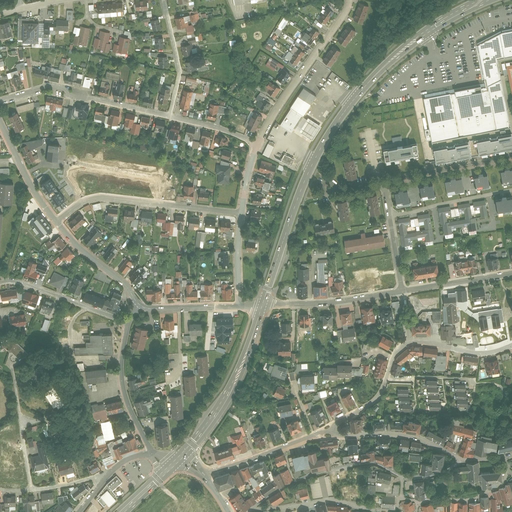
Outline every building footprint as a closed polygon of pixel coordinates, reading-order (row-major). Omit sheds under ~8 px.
[(147,10),(146,0),(141,0),(136,1),(137,13),(138,13),(138,15),(144,14),(144,11),(147,10)] [(122,2),(98,4),(98,8),(99,13),(123,12),(122,2)] [(367,6),(358,2),(352,19),(361,23),(367,6)] [(317,20),(324,24),(333,11),(326,7),(317,20)] [(196,14),(189,15),(190,23),(199,21),(197,14),(196,14)] [(182,16),(174,17),(176,28),(182,27),(182,28),(186,27),(187,33),(194,31),(193,25),(188,26),(187,21),(184,22),(183,21),(182,16)] [(292,22),(282,16),(278,22),(282,25),(284,21),(290,25),(292,22)] [(34,21),(34,18),(18,18),(18,40),(23,40),(23,47),(55,47),(55,30),(68,30),(69,22),(69,20),(66,20),(56,19),(56,21),(45,21),(44,23),(39,22),(39,21),(34,21)] [(161,29),(159,18),(151,20),(153,30),(161,29)] [(0,38),(12,35),(9,21),(0,23),(0,24),(0,25),(0,38)] [(355,31),(346,25),(335,39),(344,45),(355,31)] [(87,46),(90,28),(80,26),(78,35),(74,35),(72,45),(73,45),(78,46),(79,44),(87,46)] [(424,95),(432,144),(510,128),(501,77),(498,56),(511,53),(511,26),(502,29),(478,42),(485,81),(486,84),(424,95)] [(309,45),(318,32),(314,29),(311,27),(302,40),(309,45)] [(283,33),(277,29),(274,33),(280,38),(283,33)] [(111,33),(100,30),(98,38),(95,37),(92,47),(96,48),(96,49),(102,50),(102,51),(109,53),(111,44),(108,43),(111,33)] [(125,31),(123,37),(130,39),(132,39),(131,32),(129,32),(127,32),(125,31)] [(127,54),(130,39),(123,37),(119,36),(118,44),(114,43),(113,51),(127,54)] [(164,48),(163,37),(151,38),(152,42),(155,42),(156,48),(164,48)] [(298,41),(295,46),(301,50),(305,45),(298,41)] [(191,44),(182,46),(184,56),(193,54),(192,51),(197,50),(196,47),(192,48),(191,44)] [(295,66),(304,52),(301,50),(295,46),(292,45),(288,51),(292,54),(288,61),(295,65),(295,66)] [(340,52),(330,45),(321,60),(330,66),(340,52)] [(168,67),(167,55),(159,56),(159,67),(168,67)] [(280,74),(283,70),(278,66),(279,64),(271,58),(266,66),(275,72),(276,71),(280,74)] [(195,60),(185,62),(187,72),(197,70),(195,60)] [(18,70),(18,71),(25,69),(25,65),(24,63),(24,62),(16,64),(17,70),(18,70)] [(503,75),(508,74),(511,97),(511,96),(511,79),(511,71),(511,70),(511,64),(509,65),(509,62),(501,63),(503,75)] [(60,63),(59,69),(61,70),(66,71),(70,72),(70,71),(71,66),(60,63)] [(33,75),(59,81),(61,70),(59,69),(51,67),(51,66),(46,65),(46,66),(42,65),(41,69),(35,68),(33,75)] [(254,71),(249,68),(244,77),(248,80),(254,71)] [(8,79),(11,78),(19,75),(18,71),(18,70),(17,70),(6,73),(8,79)] [(280,74),(277,78),(284,83),(291,75),(284,70),(283,70),(280,74)] [(70,72),(66,71),(64,83),(82,87),(85,77),(85,76),(77,74),(78,73),(70,71),(70,72)] [(102,77),(99,94),(110,96),(113,80),(119,81),(120,74),(106,71),(105,78),(102,77)] [(22,84),(19,75),(11,78),(12,84),(14,83),(15,86),(22,84)] [(315,76),(311,82),(321,89),(325,82),(315,76)] [(92,78),(85,77),(82,87),(89,88),(92,78)] [(228,92),(234,94),(235,89),(238,90),(241,81),(230,85),(228,92)] [(268,93),(275,98),(281,88),(270,81),(267,86),(266,85),(263,89),(264,90),(268,93)] [(115,89),(113,97),(122,99),(124,91),(123,91),(125,84),(118,82),(117,90),(115,89)] [(130,92),(128,101),(137,102),(140,88),(138,88),(139,85),(135,84),(133,93),(130,92)] [(266,95),(268,93),(264,90),(263,89),(258,86),(256,88),(261,92),(261,91),(266,95)] [(168,104),(171,89),(163,87),(162,87),(161,91),(158,102),(168,104)] [(316,97),(302,88),(289,108),(290,109),(279,125),(291,133),(293,129),(298,132),(306,120),(302,117),(316,97)] [(193,92),(183,89),(179,107),(189,110),(191,100),(194,101),(196,93),(193,92)] [(145,96),(143,104),(151,106),(153,98),(152,98),(153,94),(150,93),(150,92),(145,91),(144,96),(145,96)] [(265,100),(266,99),(259,94),(255,99),(258,101),(256,104),(266,111),(271,103),(265,100)] [(64,100),(47,96),(44,108),(49,109),(49,110),(56,111),(57,107),(62,108),(64,100)] [(33,102),(16,107),(18,114),(35,109),(33,102)] [(90,105),(77,102),(77,105),(75,107),(73,114),(74,116),(78,117),(78,118),(85,120),(87,114),(88,114),(90,105)] [(219,106),(217,112),(224,114),(226,107),(223,107),(224,103),(220,102),(219,106)] [(219,104),(210,103),(208,114),(206,113),(205,118),(207,118),(216,120),(217,112),(219,106),(219,104)] [(105,108),(96,105),(94,113),(96,114),(104,115),(105,108)] [(108,116),(107,123),(118,125),(119,118),(118,117),(120,111),(111,109),(110,115),(109,115),(108,116)] [(17,112),(8,117),(15,132),(25,127),(17,112)] [(135,114),(126,112),(124,120),(125,121),(124,125),(132,127),(135,114)] [(256,129),(262,116),(253,112),(245,129),(253,133),(255,128),(256,129)] [(104,115),(96,114),(95,119),(101,120),(101,124),(104,125),(104,122),(106,116),(104,115)] [(150,117),(142,116),(140,124),(144,125),(144,127),(148,128),(150,117)] [(307,118),(306,120),(298,132),(311,141),(320,127),(307,118)] [(166,121),(157,120),(155,127),(159,128),(159,130),(164,131),(166,121)] [(181,125),(172,123),(170,130),(173,131),(171,138),(177,139),(180,140),(181,135),(178,135),(178,132),(179,132),(181,125)] [(196,128),(187,126),(184,140),(189,142),(189,140),(193,141),(196,128)] [(212,132),(202,130),(201,138),(200,142),(200,143),(206,145),(208,145),(210,140),(211,140),(212,132)] [(226,137),(219,135),(218,137),(216,136),(214,141),(223,145),(224,144),(226,145),(228,139),(226,138),(226,137)] [(511,135),(476,142),(479,155),(511,149),(511,135)] [(28,144),(31,151),(42,146),(43,144),(42,138),(19,143),(21,147),(28,144)] [(259,152),(267,157),(274,143),(266,139),(259,152)] [(399,148),(402,147),(401,139),(391,141),(392,147),(398,146),(399,148)] [(191,149),(194,149),(198,149),(198,147),(199,142),(193,141),(191,146),(190,146),(191,149)] [(468,143),(432,150),(435,164),(470,157),(468,143)] [(28,144),(21,147),(28,164),(38,159),(36,154),(33,156),(31,151),(28,144)] [(49,144),(47,161),(58,161),(59,144),(49,144)] [(399,148),(384,151),(387,163),(419,156),(417,145),(402,147),(399,148)] [(220,158),(227,160),(230,150),(223,148),(223,150),(220,150),(218,154),(221,155),(220,158)] [(219,159),(220,157),(213,155),(214,151),(210,150),(208,156),(219,159)] [(284,154),(281,160),(291,165),(294,159),(284,154)] [(356,178),(352,158),(343,160),(346,180),(356,178)] [(260,160),(257,170),(265,172),(264,176),(272,178),(275,166),(270,164),(271,163),(260,160)] [(228,184),(230,166),(228,165),(220,164),(216,164),(215,174),(218,174),(217,183),(228,184)] [(511,184),(511,169),(510,170),(510,169),(505,169),(506,171),(501,171),(503,186),(511,184)] [(491,188),(488,174),(484,175),(484,174),(479,174),(480,175),(475,176),(477,191),(491,188)] [(256,184),(256,186),(266,188),(266,187),(271,187),(272,182),(263,181),(264,178),(255,176),(254,184),(256,184)] [(50,178),(41,185),(56,207),(65,200),(50,178)] [(465,192),(462,178),(456,179),(455,178),(450,179),(450,180),(445,181),(448,195),(465,192)] [(14,183),(0,181),(0,203),(12,204),(14,183)] [(436,198),(433,184),(429,185),(429,183),(425,184),(425,185),(420,186),(423,201),(436,198)] [(184,190),(183,198),(194,199),(194,191),(194,186),(184,185),(184,190)] [(200,188),(199,199),(209,201),(210,192),(206,192),(206,189),(200,188)] [(410,205),(408,191),(404,191),(404,190),(399,191),(399,192),(395,193),(397,207),(410,205)] [(253,193),(251,203),(265,206),(266,196),(261,195),(261,194),(253,193)] [(379,213),(375,193),(366,195),(369,215),(379,213)] [(511,212),(511,198),(508,200),(507,198),(502,198),(503,200),(496,201),(499,215),(511,212)] [(349,219),(346,199),(336,200),(339,220),(349,219)] [(484,200),(473,202),(473,205),(474,210),(480,210),(480,213),(481,217),(487,217),(484,200)] [(89,204),(83,207),(86,212),(91,210),(89,204)] [(451,214),(450,210),(450,207),(438,208),(441,225),(442,225),(444,236),(445,235),(452,234),(452,229),(467,226),(468,232),(476,231),(474,218),(472,219),(471,214),(470,206),(470,204),(458,205),(459,209),(459,211),(465,211),(466,220),(447,223),(446,215),(451,214)] [(473,205),(470,206),(471,214),(480,213),(480,210),(474,210),(473,205)] [(118,208),(108,207),(108,214),(108,215),(113,215),(117,216),(118,208)] [(253,209),(251,209),(249,217),(259,218),(260,210),(258,210),(258,209),(253,208),(253,209)] [(131,221),(133,221),(134,220),(135,210),(125,209),(124,221),(131,221)] [(451,214),(451,217),(460,216),(459,211),(459,209),(450,210),(451,214)] [(153,212),(142,211),(141,220),(141,221),(152,222),(153,212)] [(163,222),(166,222),(166,213),(158,212),(157,221),(163,222)] [(78,213),(67,223),(74,231),(85,221),(78,213)] [(410,224),(409,220),(409,218),(398,219),(402,246),(405,246),(409,246),(408,240),(417,239),(417,238),(425,237),(426,242),(433,241),(434,240),(430,213),(417,215),(418,218),(418,223),(423,222),(424,230),(416,231),(416,232),(407,233),(406,225),(410,224)] [(198,218),(189,217),(187,229),(192,230),(193,226),(197,227),(198,218)] [(214,229),(215,220),(205,218),(204,228),(214,229)] [(410,224),(410,227),(419,226),(418,223),(418,218),(409,220),(410,224)] [(230,221),(220,220),(219,229),(225,230),(229,230),(229,229),(230,221)] [(332,221),(312,225),(314,234),(334,231),(332,221)] [(170,230),(170,223),(166,222),(163,222),(162,229),(167,230),(170,230)] [(172,227),(176,227),(177,223),(175,223),(170,223),(170,230),(167,230),(167,234),(169,234),(169,236),(171,236),(172,227)] [(100,237),(103,234),(92,224),(92,225),(88,229),(90,231),(83,239),(90,246),(92,244),(93,244),(97,240),(96,240),(99,236),(100,237)] [(57,234),(50,227),(42,234),(44,237),(47,235),(51,239),(57,234)] [(347,253),(385,247),(383,235),(366,238),(366,234),(361,235),(362,238),(345,241),(347,253)] [(66,244),(59,236),(51,242),(49,240),(45,243),(51,250),(55,247),(58,251),(66,244)] [(255,242),(246,241),(245,249),(254,250),(255,242)] [(111,245),(102,256),(110,261),(116,253),(113,251),(115,248),(111,245)] [(75,255),(67,247),(58,256),(58,257),(62,260),(63,260),(65,257),(70,261),(75,255)] [(474,261),(473,258),(469,258),(468,256),(463,257),(462,251),(458,252),(459,257),(460,260),(454,261),(456,274),(476,271),(475,268),(477,267),(476,261),(474,261)] [(217,264),(227,264),(227,254),(219,254),(217,254),(217,258),(217,264)] [(62,260),(58,257),(53,262),(57,266),(58,265),(63,270),(68,265),(63,260),(62,260)] [(487,269),(496,268),(496,264),(498,264),(497,257),(486,259),(487,269)] [(125,261),(118,269),(125,274),(134,264),(130,261),(127,258),(125,261)] [(413,278),(438,274),(436,262),(435,262),(435,259),(430,260),(430,263),(417,266),(416,262),(411,263),(412,266),(411,266),(413,278)] [(29,261),(24,277),(34,281),(37,272),(35,272),(37,263),(29,261)] [(316,262),(316,285),(324,285),(325,285),(325,287),(332,285),(331,280),(333,279),(332,276),(327,277),(327,273),(324,274),(323,262),(318,262),(316,262)] [(47,268),(38,265),(36,271),(45,274),(47,268)] [(139,267),(129,278),(136,284),(143,276),(144,276),(148,273),(142,267),(141,269),(139,267)] [(297,280),(301,280),(308,279),(308,268),(297,268),(297,280)] [(54,272),(49,283),(60,288),(62,285),(65,278),(54,272)] [(379,287),(377,276),(349,281),(350,282),(347,283),(349,291),(351,291),(351,292),(379,287)] [(70,291),(79,294),(84,281),(75,277),(71,286),(70,291)] [(174,278),(171,279),(171,283),(171,288),(175,288),(175,283),(180,283),(180,288),(182,288),(182,287),(182,280),(182,278),(181,278),(179,278),(179,281),(174,281),(174,278)] [(296,286),(296,297),(306,297),(306,286),(301,286),(301,280),(297,280),(296,280),(297,286),(296,286)] [(330,286),(332,296),(341,294),(340,286),(342,286),(341,280),(333,282),(334,286),(330,286)] [(167,295),(167,301),(180,301),(180,288),(180,283),(175,283),(175,288),(175,292),(172,292),(171,288),(171,283),(166,283),(165,283),(165,288),(165,295),(167,295)] [(220,284),(221,299),(231,299),(230,287),(226,288),(226,283),(220,284)] [(196,297),(198,297),(198,290),(191,290),(191,284),(186,284),(186,287),(186,299),(196,299),(196,297)] [(198,290),(198,297),(200,297),(200,299),(209,299),(209,293),(212,293),(212,284),(200,284),(201,290),(198,290)] [(312,298),(326,297),(325,287),(325,285),(324,285),(316,285),(312,285),(312,298)] [(483,288),(470,290),(472,302),(473,302),(474,305),(478,304),(478,301),(485,300),(483,288)] [(17,289),(0,291),(1,294),(2,301),(18,299),(18,297),(17,291),(17,289)] [(162,296),(162,290),(153,290),(153,289),(147,289),(147,297),(152,297),(152,301),(161,300),(161,296),(162,296)] [(86,290),(82,301),(115,314),(123,294),(114,291),(111,299),(86,290)] [(447,294),(447,297),(455,296),(456,301),(466,301),(466,290),(454,291),(454,292),(447,294)] [(28,292),(26,291),(23,300),(22,303),(35,308),(36,305),(39,296),(37,295),(37,294),(29,291),(28,292)] [(447,297),(443,297),(443,306),(441,306),(442,323),(451,323),(456,322),(458,321),(457,317),(456,317),(456,312),(457,311),(457,306),(456,306),(456,305),(456,301),(455,296),(447,297)] [(46,300),(44,299),(41,307),(47,309),(46,311),(51,313),(54,303),(52,302),(53,302),(47,299),(46,300)] [(398,301),(391,302),(393,313),(400,312),(398,301)] [(466,301),(456,301),(456,305),(479,322),(478,312),(472,313),(467,309),(466,301)] [(371,306),(359,308),(361,324),(364,323),(364,324),(372,323),(372,322),(374,322),(371,306)] [(393,322),(390,308),(378,310),(380,324),(393,322)] [(479,322),(481,331),(500,328),(499,323),(503,323),(501,308),(478,312),(479,322)] [(339,312),(341,324),(345,323),(351,322),(349,311),(339,312)] [(416,317),(416,322),(422,322),(425,322),(425,316),(426,314),(431,314),(431,322),(440,322),(440,311),(421,312),(416,317)] [(25,314),(10,316),(12,328),(27,326),(25,314)] [(330,314),(321,314),(321,315),(318,315),(318,319),(321,318),(321,325),(331,324),(330,314)] [(307,315),(298,315),(298,327),(308,327),(308,323),(310,323),(309,317),(307,317),(307,315)] [(233,326),(233,318),(217,319),(217,342),(230,342),(230,335),(232,335),(231,326),(233,326)] [(163,323),(164,329),(165,329),(165,333),(174,333),(174,329),(174,325),(174,319),(165,320),(165,323),(163,323)] [(50,323),(46,322),(42,332),(47,334),(50,323)] [(201,333),(201,322),(190,322),(190,333),(201,333)] [(430,335),(429,323),(422,323),(422,322),(416,322),(416,324),(409,324),(410,335),(413,335),(413,336),(425,336),(425,335),(430,335)] [(290,323),(281,323),(281,336),(286,336),(286,333),(290,333),(290,323)] [(342,329),(332,331),(333,341),(336,341),(336,344),(342,343),(343,344),(355,342),(353,327),(346,329),(345,323),(341,324),(342,329)] [(442,323),(442,326),(440,327),(440,341),(445,341),(445,342),(453,342),(453,339),(455,339),(455,336),(455,335),(452,335),(452,332),(454,332),(454,327),(452,327),(452,326),(451,326),(451,323),(442,323)] [(144,350),(148,329),(136,326),(131,347),(144,350)] [(6,352),(9,351),(5,364),(10,369),(21,365),(22,360),(29,354),(18,341),(17,342),(13,339),(14,338),(10,333),(0,341),(0,350),(1,352),(5,350),(6,352)] [(114,353),(113,333),(90,335),(90,336),(83,336),(83,339),(91,339),(91,342),(86,342),(86,348),(74,348),(75,355),(99,354),(99,359),(107,358),(107,354),(114,353)] [(387,350),(392,341),(381,335),(379,334),(375,341),(377,342),(376,344),(387,350)] [(457,336),(455,336),(455,339),(453,339),(453,342),(453,343),(463,346),(467,346),(467,340),(464,338),(457,338),(457,336)] [(290,353),(290,341),(276,341),(276,356),(290,355),(290,360),(294,360),(294,353),(290,353)] [(421,347),(412,346),(405,349),(411,355),(413,356),(413,357),(416,358),(416,356),(417,356),(417,359),(420,359),(420,356),(421,348),(421,347)] [(435,356),(436,350),(423,347),(423,348),(421,348),(420,356),(422,357),(435,359),(435,356)] [(411,355),(405,349),(397,357),(396,358),(394,361),(400,366),(408,359),(410,360),(413,358),(411,355)] [(197,374),(207,374),(206,355),(195,355),(197,374)] [(444,372),(445,357),(435,356),(435,359),(434,368),(433,367),(433,371),(444,372)] [(477,358),(464,356),(464,358),(461,357),(459,365),(455,365),(454,372),(459,373),(460,371),(461,371),(462,366),(471,367),(471,370),(475,370),(477,358)] [(382,379),(386,361),(377,358),(373,376),(382,379)] [(497,360),(484,362),(486,376),(499,374),(497,360)] [(42,362),(29,372),(37,381),(49,371),(42,362)] [(284,378),(287,369),(273,364),(270,374),(284,378)] [(351,365),(336,364),(336,367),(322,366),(321,379),(336,380),(336,377),(350,378),(350,376),(351,369),(351,365)] [(393,364),(390,375),(398,376),(401,366),(393,364)] [(108,382),(106,369),(85,371),(87,384),(108,382)] [(313,376),(313,374),(299,375),(299,377),(297,377),(296,380),(296,383),(299,383),(300,392),(313,391),(313,384),(317,383),(316,375),(313,376)] [(183,395),(194,394),(193,375),(182,375),(183,395)] [(140,377),(128,380),(131,391),(139,389),(138,385),(145,384),(144,379),(141,380),(140,377)] [(66,401),(55,384),(50,387),(48,384),(44,386),(47,390),(45,391),(49,396),(47,397),(50,402),(52,401),(55,405),(57,403),(59,405),(66,401)] [(285,390),(276,386),(272,395),(281,399),(285,390)] [(345,408),(354,403),(352,401),(354,400),(351,394),(349,395),(348,393),(339,397),(345,408)] [(269,404),(270,401),(256,394),(255,397),(269,404)] [(172,418),(182,417),(180,395),(171,395),(172,418)] [(151,397),(135,402),(140,417),(149,414),(146,405),(153,403),(151,397)] [(124,410),(122,400),(106,403),(109,414),(124,410)] [(330,415),(340,410),(334,400),(324,405),(330,415)] [(467,408),(467,400),(465,400),(456,400),(456,407),(458,407),(458,412),(463,413),(464,408),(467,408)] [(313,405),(316,411),(320,409),(321,408),(318,401),(311,402),(312,406),(313,405)] [(277,405),(279,417),(291,414),(289,402),(277,405)] [(107,419),(103,404),(97,405),(97,404),(90,405),(92,416),(95,420),(101,419),(101,420),(107,419)] [(313,423),(324,419),(320,409),(316,411),(309,413),(313,423)] [(448,431),(470,436),(472,428),(463,425),(463,423),(463,420),(463,419),(451,416),(449,425),(448,431)] [(284,423),(282,417),(276,419),(279,425),(284,423)] [(290,434),(301,430),(299,425),(301,425),(299,420),(297,420),(296,418),(285,423),(290,434)] [(372,431),(384,430),(383,419),(382,419),(382,418),(378,419),(371,420),(372,431)] [(350,420),(350,422),(349,422),(350,432),(361,431),(360,419),(350,420)] [(400,431),(418,434),(419,427),(420,422),(406,419),(406,422),(401,421),(401,424),(400,431)] [(61,421),(49,426),(53,436),(65,430),(61,421)] [(246,421),(240,424),(244,432),(247,431),(246,429),(249,428),(246,421)] [(401,424),(400,424),(401,422),(390,421),(389,423),(386,423),(386,430),(399,431),(400,431),(401,424)] [(110,422),(101,424),(105,440),(114,438),(110,422)] [(156,425),(158,444),(170,443),(168,424),(156,425)] [(422,436),(426,428),(420,425),(419,427),(418,434),(422,436)] [(267,431),(272,442),(280,438),(278,434),(280,434),(277,428),(276,428),(275,427),(267,431)] [(424,437),(442,446),(447,437),(448,435),(443,432),(441,436),(428,430),(424,437)] [(492,452),(494,440),(490,440),(491,434),(480,432),(479,438),(476,438),(475,440),(475,444),(473,454),(485,456),(486,451),(492,452)] [(230,447),(233,455),(250,450),(244,436),(242,437),(240,433),(229,437),(230,438),(228,439),(229,442),(231,442),(232,444),(235,443),(235,445),(230,447)] [(252,437),(256,448),(264,444),(262,441),(264,440),(262,436),(261,437),(259,434),(252,437)] [(460,444),(458,454),(465,456),(472,456),(472,449),(473,447),(472,447),(473,444),(475,444),(475,440),(463,436),(461,444),(460,444)] [(110,451),(114,461),(118,459),(118,458),(124,456),(123,454),(134,450),(135,451),(138,450),(137,447),(138,446),(134,437),(123,441),(122,440),(118,442),(117,440),(114,442),(113,440),(108,442),(109,443),(105,445),(108,452),(110,451)] [(389,445),(389,437),(377,437),(377,446),(379,446),(379,445),(389,445)] [(447,437),(442,446),(451,450),(454,443),(451,442),(452,440),(447,437)] [(496,451),(511,448),(511,437),(498,440),(496,451)] [(407,451),(409,440),(399,438),(397,449),(407,451)] [(357,454),(356,445),(356,439),(346,439),(346,447),(347,447),(347,452),(347,454),(357,454)] [(319,451),(326,450),(327,455),(332,454),(331,449),(338,449),(337,440),(318,442),(319,451)] [(49,467),(43,441),(36,443),(39,454),(29,457),(33,471),(49,467)] [(422,450),(424,450),(424,446),(423,446),(423,445),(420,445),(420,443),(411,441),(409,448),(422,450)] [(20,464),(21,461),(15,448),(9,448),(9,443),(3,442),(2,459),(7,459),(7,456),(11,457),(15,463),(20,464)] [(233,455),(230,447),(230,446),(212,451),(216,463),(234,458),(233,455)] [(359,453),(360,461),(374,458),(375,458),(374,453),(373,449),(364,451),(364,452),(359,453)] [(310,472),(330,468),(327,454),(321,455),(322,456),(316,457),(314,450),(307,451),(306,450),(293,453),(297,466),(300,465),(300,463),(308,461),(310,472)] [(421,452),(408,450),(407,459),(420,461),(421,452)] [(441,470),(443,453),(432,451),(431,461),(419,461),(418,472),(431,472),(431,469),(441,470)] [(392,464),(391,452),(382,452),(382,455),(382,462),(382,464),(392,464)] [(282,453),(273,457),(277,466),(286,463),(282,453)] [(374,458),(374,460),(382,462),(382,455),(374,453),(375,458),(374,458)] [(58,463),(62,475),(75,471),(71,459),(58,463)] [(266,471),(263,460),(247,466),(251,474),(258,471),(261,470),(263,477),(264,477),(267,476),(266,471)] [(88,465),(92,473),(101,469),(96,461),(88,465)] [(501,481),(500,470),(478,471),(477,461),(465,462),(465,464),(458,465),(458,472),(466,472),(466,479),(480,478),(481,487),(490,486),(490,484),(495,484),(495,481),(501,481)] [(250,477),(246,466),(238,469),(243,480),(244,480),(248,478),(250,477)] [(229,473),(228,471),(212,477),(211,479),(217,490),(232,484),(232,483),(234,482),(236,486),(243,483),(236,469),(229,472),(229,473)] [(292,481),(287,469),(279,472),(284,484),(292,481)] [(389,481),(391,472),(379,469),(377,478),(389,481)] [(259,475),(253,478),(257,485),(265,479),(264,477),(263,477),(261,470),(258,471),(259,475)] [(284,485),(278,473),(272,476),(274,481),(277,488),(284,485)] [(373,475),(366,475),(365,490),(374,490),(374,482),(373,482),(373,475)] [(109,493),(111,491),(114,488),(121,482),(115,476),(106,485),(107,486),(102,491),(103,492),(98,496),(108,506),(115,499),(109,493)] [(250,477),(248,478),(244,480),(247,484),(245,485),(246,487),(247,490),(257,485),(253,478),(253,477),(251,477),(251,476),(250,477)] [(423,497),(423,487),(422,479),(412,479),(412,488),(413,488),(413,497),(423,497)] [(265,495),(277,488),(274,481),(271,483),(269,480),(265,482),(266,484),(260,488),(265,495)] [(316,494),(313,485),(318,484),(317,480),(307,483),(311,496),(316,494)] [(504,486),(497,488),(498,489),(500,497),(501,499),(502,498),(504,503),(511,500),(511,498),(511,495),(509,489),(510,488),(508,482),(507,483),(503,484),(504,486)] [(239,491),(246,487),(245,485),(243,483),(236,486),(239,491)] [(71,494),(77,501),(90,489),(87,486),(85,487),(83,484),(78,488),(77,486),(74,488),(73,487),(68,488),(71,493),(71,494)] [(306,486),(293,489),(294,494),(298,493),(299,498),(308,497),(306,486)] [(258,489),(251,493),(256,500),(262,496),(258,489)] [(498,489),(491,491),(493,496),(495,496),(495,498),(499,498),(500,497),(498,489)] [(279,490),(268,497),(273,506),(284,499),(283,497),(286,495),(282,490),(279,491),(279,490)] [(236,511),(239,511),(255,503),(250,495),(243,500),(238,491),(228,498),(229,500),(227,501),(233,510),(235,509),(236,511)] [(42,500),(43,504),(54,503),(53,492),(42,493),(42,500)] [(34,494),(23,496),(24,509),(32,508),(32,505),(35,504),(35,501),(34,494)] [(381,504),(393,504),(394,495),(381,494),(381,504)] [(16,495),(5,495),(5,503),(5,506),(10,506),(16,505),(16,495)] [(67,496),(57,497),(58,504),(67,498),(67,496)] [(488,496),(479,497),(479,501),(479,506),(488,506),(488,496)] [(493,496),(490,497),(490,511),(501,511),(501,503),(499,504),(499,498),(495,498),(495,496),(493,496)] [(410,500),(405,501),(405,500),(400,500),(400,503),(403,511),(414,508),(412,501),(410,501),(410,500)] [(62,511),(70,511),(73,508),(65,501),(59,509),(62,511)] [(431,501),(419,505),(421,511),(430,511),(437,510),(435,505),(432,506),(431,501)] [(456,509),(456,501),(434,501),(434,505),(441,505),(441,510),(443,510),(442,511),(448,511),(449,510),(450,510),(450,511),(454,511),(454,509),(456,509)] [(453,511),(465,511),(466,502),(456,501),(456,509),(454,509),(454,511),(453,511)] [(479,501),(467,502),(467,511),(479,511),(479,506),(479,501)] [(326,511),(324,502),(313,505),(314,510),(314,511),(326,511)] [(327,508),(327,511),(332,511),(331,508),(335,508),(335,503),(326,502),(327,508)] [(346,504),(335,503),(335,508),(335,511),(339,511),(345,511),(346,511),(350,511),(350,506),(346,506),(346,504)]
